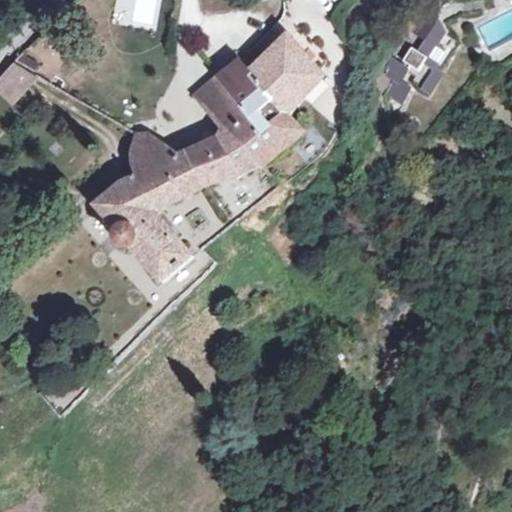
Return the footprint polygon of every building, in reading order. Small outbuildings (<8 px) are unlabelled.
[(413,31),(425,39),(417,52),(411,48),(404,58),(415,70),(434,91),(443,77),(437,74),(440,69),(446,73),(454,60),(449,56),(456,45),(445,38),(440,28),(462,17),(453,0),(438,0),(429,4),(433,14),(420,20),(413,31)] [(319,74),(286,37),(249,74),(272,100),(285,115),(322,77),(319,74)] [(35,64),(20,54),(14,62),(29,71),(35,64)] [(400,82),(405,75),(416,82),(414,85),(431,95),(434,91),(415,70),(404,58),(402,61),(408,65),(406,68),(392,59),(383,72),(399,82),(392,94),(400,99),(408,87),(400,82)] [(237,60),(215,78),(249,118),(272,100),(249,74),(237,60)] [(14,62),(12,61),(0,74),(0,92),(10,103),(36,76),(29,71),(14,62)] [(219,137),(184,152),(200,184),(203,189),(240,177),(259,165),(245,148),(231,133),(249,118),(215,78),(194,96),(223,129),(219,132),(219,137)] [(249,118),(231,133),(245,148),(259,165),(300,132),(285,115),(272,100),(249,118)] [(136,176),(120,181),(94,204),(116,229),(114,234),(115,238),(117,243),(121,246),(125,247),(131,247),(162,283),(191,257),(155,212),(203,189),(200,184),(184,152),(176,156),(145,133),(136,134),(131,152),(131,162),(136,176)]
